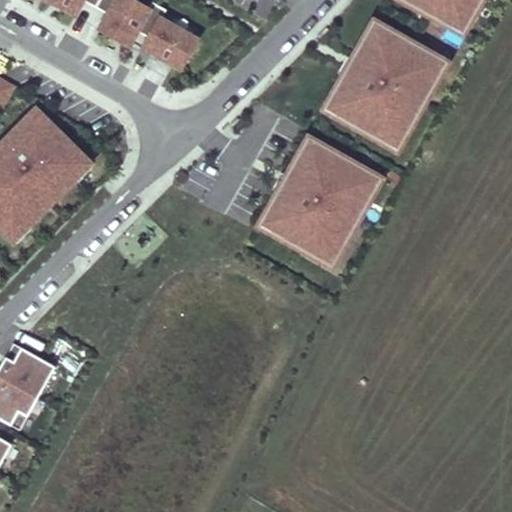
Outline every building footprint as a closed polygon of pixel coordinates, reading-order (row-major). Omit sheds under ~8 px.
[(92,10),(97,0),(44,0),(43,1),(72,17),(80,3),(92,10)] [(134,33),(146,11),(125,0),(97,0),(92,10),(104,16),(97,31),(126,48),(134,33)] [(399,0),(453,30),(467,5),(476,10),(481,0),(399,0)] [(178,71),(195,42),(158,21),(163,12),(150,5),(146,11),(134,33),(145,39),(140,49),(178,71)] [(461,35),(476,10),(467,5),(453,30),(461,35)] [(389,29),(372,19),(349,58),(353,60),(344,76),(340,74),(329,92),(338,97),(329,113),(386,146),(397,126),(406,131),(421,105),(412,100),(422,83),(431,88),(446,62),(409,41),(404,49),(384,38),(389,29)] [(409,41),(389,29),(384,38),(404,49),(409,41)] [(344,76),(353,60),(349,58),(340,74),(344,76)] [(421,105),(431,88),(422,83),(412,100),(421,105)] [(0,107),(10,90),(0,84),(0,107)] [(329,113),(338,97),(329,92),(320,108),(329,113)] [(22,133),(38,117),(31,110),(15,127),(17,128),(22,133)] [(0,233),(6,239),(21,224),(26,229),(73,181),(68,176),(82,162),(38,117),(22,133),(17,128),(0,145),(0,233)] [(395,151),(406,131),(397,126),(386,146),(395,151)] [(273,190),(253,224),(272,234),(277,226),(296,238),(291,245),(320,262),(331,242),(339,247),(355,221),(346,216),(356,198),(365,203),(380,177),(343,156),(338,165),(318,153),(323,144),(305,134),(283,173),(287,176),(278,192),(273,190)] [(343,156),(323,144),(318,153),(338,165),(343,156)] [(74,183),(89,168),(82,162),(68,176),(73,181),(74,183)] [(278,192),(287,176),(283,173),(273,190),(278,192)] [(355,221),(365,203),(356,198),(346,216),(355,221)] [(13,246),(28,231),(26,229),(21,224),(6,239),(13,246)] [(296,238),(277,226),(272,234),(291,245),(296,238)] [(328,267),(339,247),(331,242),(320,262),(328,267)] [(0,379),(38,400),(55,369),(13,346),(0,369),(0,379)] [(0,421),(20,433),(38,400),(0,379),(0,421)] [(0,468),(12,447),(0,440),(0,468)]
